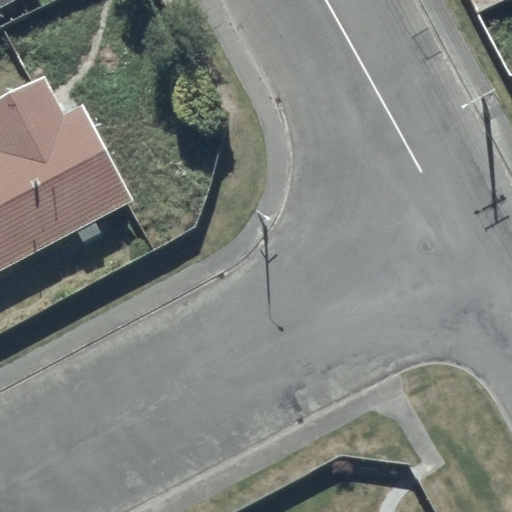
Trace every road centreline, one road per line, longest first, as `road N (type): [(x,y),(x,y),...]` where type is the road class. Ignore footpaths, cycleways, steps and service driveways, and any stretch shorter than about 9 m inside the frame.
road 1 (residential): [(0,479),(462,231)]
road 2 (residential): [(462,231),(328,0)]
